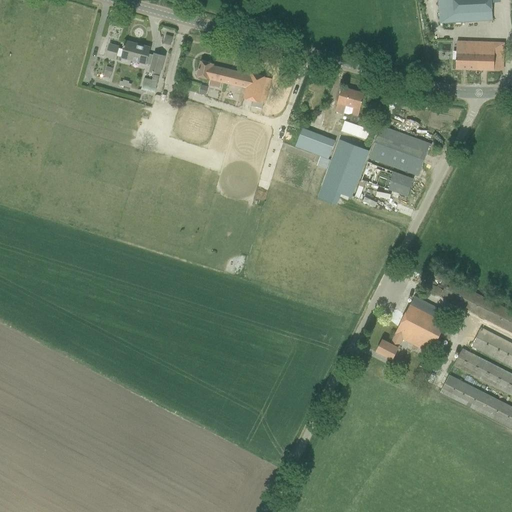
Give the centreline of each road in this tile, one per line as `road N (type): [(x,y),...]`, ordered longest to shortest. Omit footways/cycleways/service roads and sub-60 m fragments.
road 1 (unclassified): [(268,511),(478,93)]
road 2 (secondary): [(478,93),(413,83),(112,0)]
